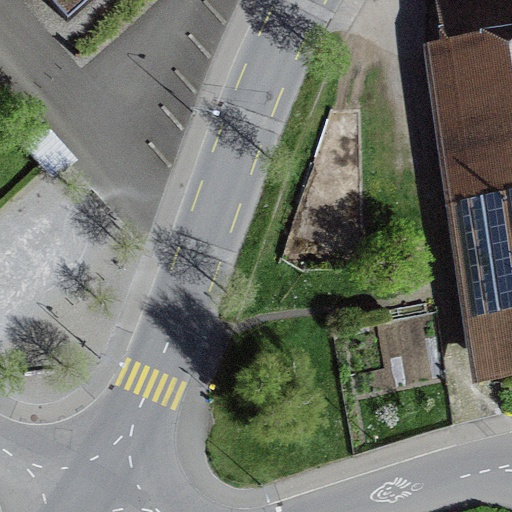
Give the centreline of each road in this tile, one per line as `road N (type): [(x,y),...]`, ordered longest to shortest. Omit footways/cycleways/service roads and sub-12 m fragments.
road 1 (tertiary): [(300,0),(151,383),(102,487)]
road 2 (residential): [(511,466),(353,511)]
